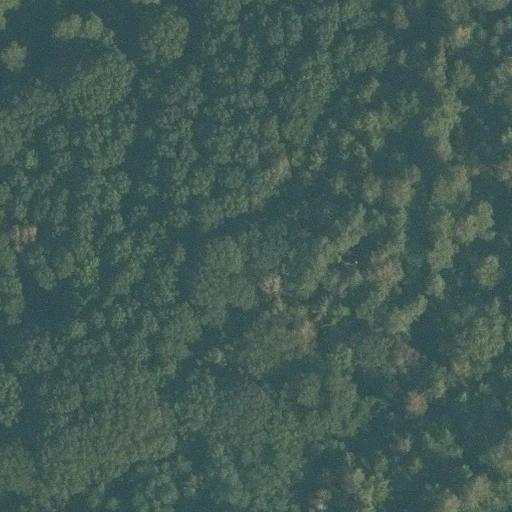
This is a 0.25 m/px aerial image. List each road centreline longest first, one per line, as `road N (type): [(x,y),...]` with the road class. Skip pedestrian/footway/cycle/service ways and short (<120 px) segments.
road 1 (track): [(0,396),(113,448),(184,460),(271,452),(427,412),(511,412)]
road 2 (track): [(206,0),(0,123)]
road 3 (track): [(448,410),(310,511)]
